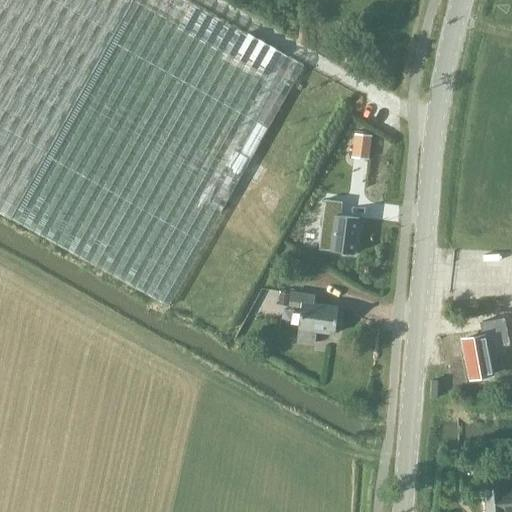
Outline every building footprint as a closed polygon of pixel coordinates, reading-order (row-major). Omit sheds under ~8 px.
[(0,0),(0,213),(9,219),(10,218),(132,0),(0,0)] [(303,65),(185,0),(132,0),(10,218),(168,306),(242,174),(256,182),(264,168),(250,160),(303,65)] [(371,135),(362,134),(353,133),(351,158),(368,159),(371,135)] [(342,202),(336,202),(323,200),(321,222),(333,224),(330,250),(354,253),(358,218),(340,216),(342,202)] [(314,294),(301,293),(303,279),(287,277),(285,292),(290,293),(288,304),(301,306),(296,340),(314,342),(316,333),(333,334),(337,306),(313,303),(314,294)] [(489,372),(511,368),(506,334),(483,338),(482,336),(462,339),(468,380),(490,377),(489,372)] [(501,486),(483,488),(485,511),(511,511),(511,487),(501,489),(501,486)]
